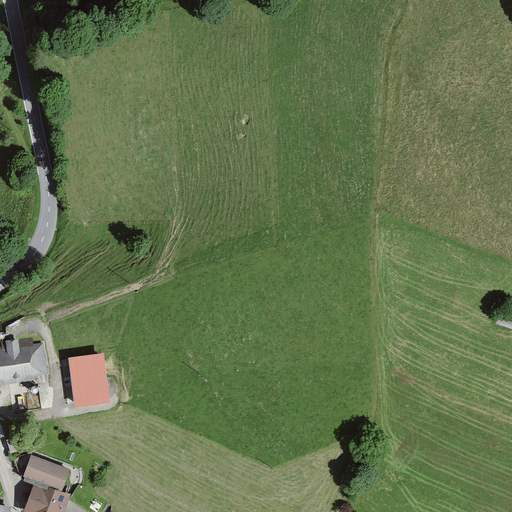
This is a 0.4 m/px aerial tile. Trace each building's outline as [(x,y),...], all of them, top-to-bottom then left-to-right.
[(511,322),(511,311),(502,308),(497,322),(510,327),(511,322)] [(4,348),(0,348),(0,385),(29,383),(28,376),(44,374),(40,343),(19,345),(19,340),(4,341),(4,348)] [(105,341),(69,345),(75,396),(111,392),(105,341)] [(15,437),(7,440),(11,452),(19,449),(15,437)] [(33,480),(23,511),(62,511),(69,495),(61,492),(68,470),(30,456),(22,475),(33,480)] [(86,511),(97,511),(107,497),(93,489),(81,509),(86,511)]
